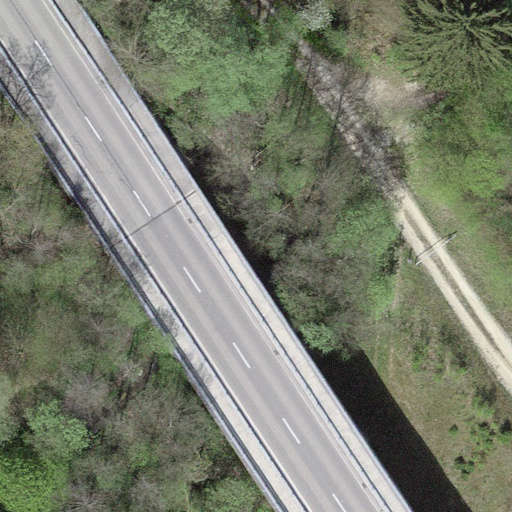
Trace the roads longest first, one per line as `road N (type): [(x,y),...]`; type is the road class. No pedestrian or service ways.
road 1 (tertiary): [(3,0),(356,511)]
road 2 (track): [(244,0),(364,146),(511,364)]
road 3 (track): [(364,146),(511,45)]
